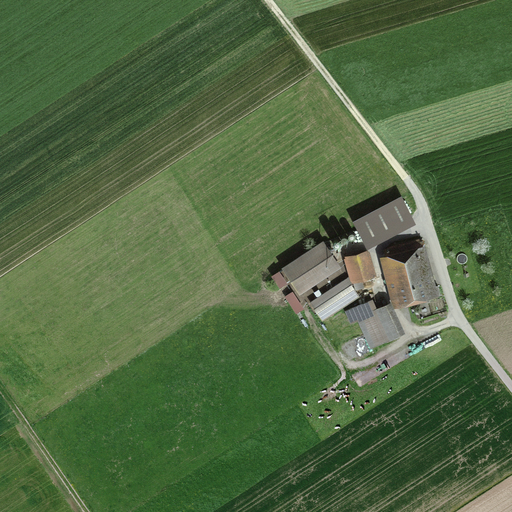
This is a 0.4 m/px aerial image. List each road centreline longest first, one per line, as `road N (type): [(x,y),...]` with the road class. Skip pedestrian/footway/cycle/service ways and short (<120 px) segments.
road 1 (track): [(268,0),(410,185),(453,307),(511,387)]
road 2 (track): [(308,305),(354,362),(421,325),(458,315)]
road 3 (track): [(89,511),(0,382)]
road 4 (track): [(410,331),(383,292),(373,250),(425,221)]
